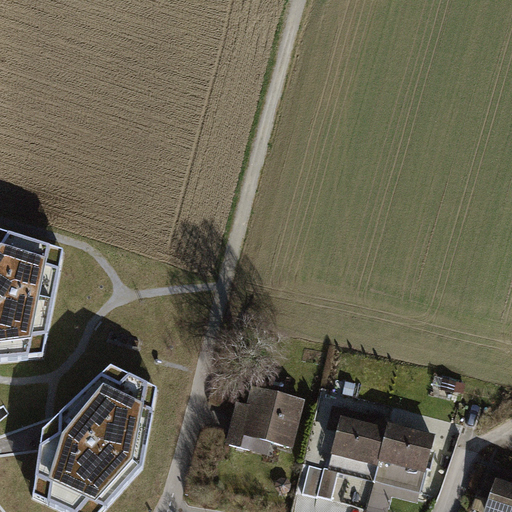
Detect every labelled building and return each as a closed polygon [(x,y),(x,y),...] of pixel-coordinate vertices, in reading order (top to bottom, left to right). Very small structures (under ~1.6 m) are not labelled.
[(61,253),(0,233),(0,360),(41,355),(61,253)] [(110,368),(43,433),(32,497),(67,511),(105,511),(141,473),(156,388),(110,368)] [(457,388),(435,383),(431,397),(453,402),(457,388)] [(229,440),(292,455),(302,411),(239,396),(229,440)] [(391,442),(342,429),(332,466),(381,479),(383,472),(391,442)] [(436,446),(393,435),(391,442),(383,472),(406,478),(401,496),(421,502),(436,446)] [(337,499),(340,470),(311,466),(307,495),(337,499)] [(511,511),(511,495),(497,490),(489,511),(511,511)]
